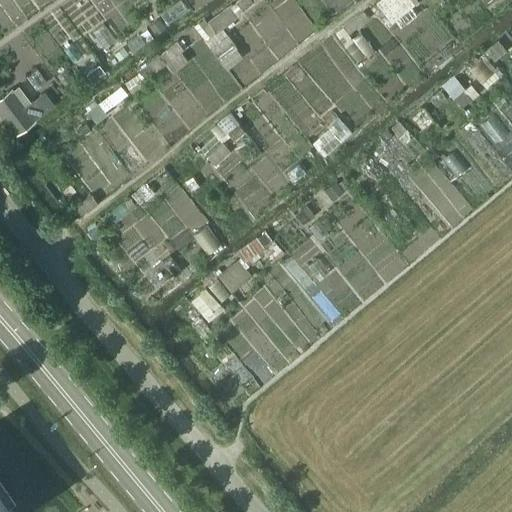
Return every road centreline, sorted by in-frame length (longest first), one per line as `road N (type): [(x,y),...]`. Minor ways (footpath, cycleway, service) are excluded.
road 1 (unclassified): [(253,511),(0,207)]
road 2 (secondary): [(160,511),(0,326)]
